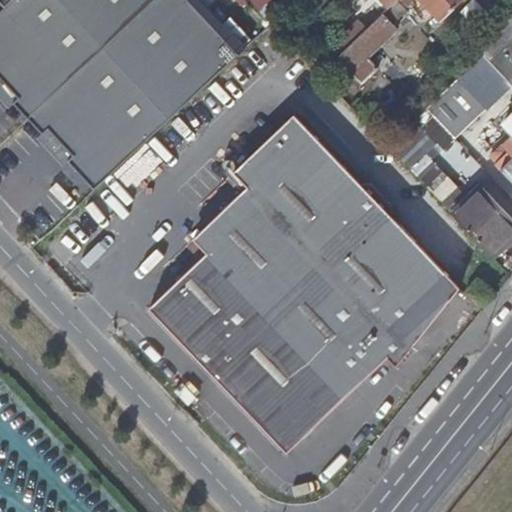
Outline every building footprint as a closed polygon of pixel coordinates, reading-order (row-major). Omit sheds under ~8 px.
[(68,160),(94,186),(175,111),(245,45),(202,0),(9,0),(6,3),(0,8),(0,78),(17,96),(11,102),(42,133),(48,128),(74,154),(68,160)] [(249,0),(257,10),(271,0),(249,0)] [(398,0),(370,0),(384,13),(395,3),(398,0)] [(463,0),(415,0),(421,7),(418,10),(428,20),(431,17),(439,25),(463,0)] [(405,16),(395,3),(384,13),(381,16),(392,28),(405,16)] [(381,16),(337,59),(362,87),(379,72),(367,59),(396,32),(392,28),(381,16)] [(511,87),(511,26),(504,18),(474,47),(511,87)] [(463,76),(427,108),(455,138),(490,105),(463,76)] [(426,110),(407,127),(427,149),(443,129),(426,110)] [(249,190),(400,351),(455,289),(383,213),(385,211),(386,202),(368,184),(362,184),(358,186),(296,118),(234,174),(249,190)] [(405,169),(422,154),(427,149),(407,127),(385,148),(405,169)] [(511,182),(511,147),(505,153),(510,159),(499,170),(511,182)] [(405,169),(488,256),(511,233),(511,220),(483,188),(468,203),(422,154),(405,169)] [(368,386),(400,351),(249,190),(194,240),(206,256),(147,308),(280,451),(360,378),(368,386)] [(475,281),(462,295),(475,308),(489,296),(475,281)]
